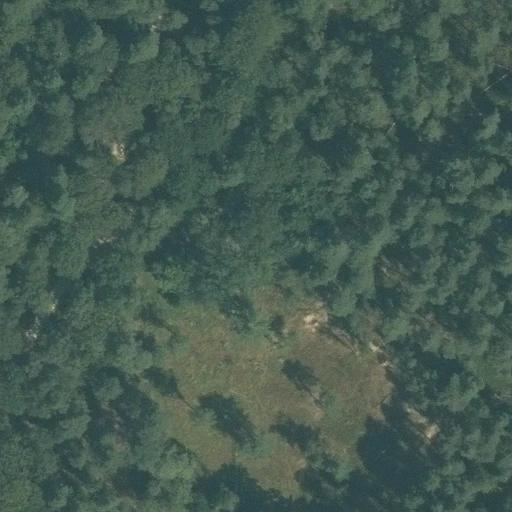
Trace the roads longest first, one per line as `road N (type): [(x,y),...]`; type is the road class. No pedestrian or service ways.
road 1 (track): [(143,93),(98,226),(0,384)]
road 2 (track): [(98,226),(141,201),(169,162),(253,0)]
